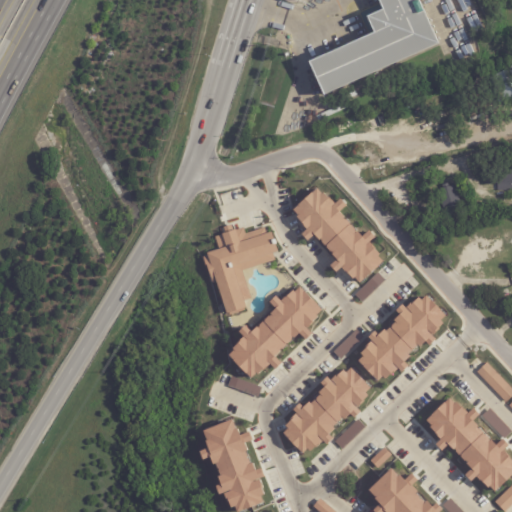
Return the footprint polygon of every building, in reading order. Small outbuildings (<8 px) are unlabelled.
[(419,0),(439,45),(325,97),(311,64),(375,35),(368,19),(384,12),(379,0),(419,0)] [(505,103),(492,78),(509,69),(511,74),(511,101),(506,104),(505,103)] [(511,163),(511,191),(498,191),(498,186),(485,185),(487,162),(511,163)] [(455,182),(461,180),(466,196),(459,198),(455,182)] [(444,211),(439,191),(443,190),(442,186),(448,185),(449,188),(456,187),(461,206),(444,211)] [(292,211),(308,230),(302,235),(308,241),(315,235),(336,260),(330,266),(336,273),(343,267),(358,284),(384,262),(369,243),(375,238),(369,231),(361,237),(340,212),(347,206),(340,199),(334,205),(319,188),(292,211)] [(422,224),(428,221),(432,231),(425,233),(422,224)] [(203,255),(212,284),(217,283),(226,315),(247,310),(244,301),(250,299),(242,270),(274,261),(272,254),(276,253),(268,227),(245,234),(243,228),(234,230),(232,224),(223,227),(224,234),(215,237),(218,251),(203,255)] [(252,381),(274,360),(273,359),(300,334),(306,340),(312,334),(307,328),(324,312),(299,285),(281,302),(276,296),(269,302),(276,309),(249,335),(227,355),(252,381)] [(446,316),(427,296),(415,301),(414,303),(405,307),(402,305),(391,328),(378,334),(374,332),(369,337),(370,341),(358,361),(377,381),(392,374),(397,369),(402,372),(408,367),(406,363),(413,351),(415,349),(426,343),(430,345),(436,340),(434,336),(446,316)] [(476,372),(505,403),(511,396),(511,389),(487,363),(476,372)] [(371,387),(351,368),(336,376),(331,380),(327,378),(317,398),(314,400),(303,406),(299,404),(293,410),(296,414),(292,418),(283,435),(303,453),(324,443),(327,445),(336,425),(339,421),(351,416),(355,418),(360,412),(358,408),(363,403),(371,387)] [(228,386),(258,397),(261,388),(231,377),(228,386)] [(511,475),(511,461),(502,452),(508,446),(502,439),(496,446),(473,422),(479,415),(473,409),(467,414),(450,397),(425,422),(441,439),(436,445),(442,451),(448,445),(471,469),(465,475),(471,482),(477,476),(493,493),(511,475)] [(335,443),(343,450),(364,426),(356,419),(335,443)] [(237,511),(267,503),(259,480),(264,477),(261,468),(257,470),(250,459),(245,445),(252,440),(249,433),(241,435),(235,426),(233,421),(203,430),(208,447),(201,452),(203,460),(210,458),(216,467),(222,484),(217,487),(219,495),(224,494),(237,511)] [(503,511),(511,504),(511,485),(494,502),(503,511)]
